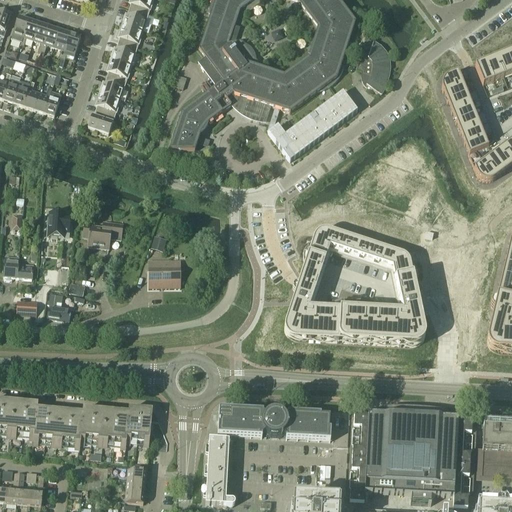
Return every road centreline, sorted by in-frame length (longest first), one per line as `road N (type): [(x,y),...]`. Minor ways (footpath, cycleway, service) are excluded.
road 1 (residential): [(0,327),(102,334),(210,318),(233,286),(235,198)]
road 2 (residential): [(503,0),(418,63),(396,100),(265,194)]
road 3 (residential): [(149,511),(169,445),(150,406),(0,398)]
road 4 (tertiary): [(511,393),(315,382)]
road 5 (residential): [(235,198),(62,145)]
road 6 (tertiary): [(170,368),(47,368)]
road 7 (residential): [(62,145),(101,29)]
road 8 (tertiary): [(47,368),(168,380)]
